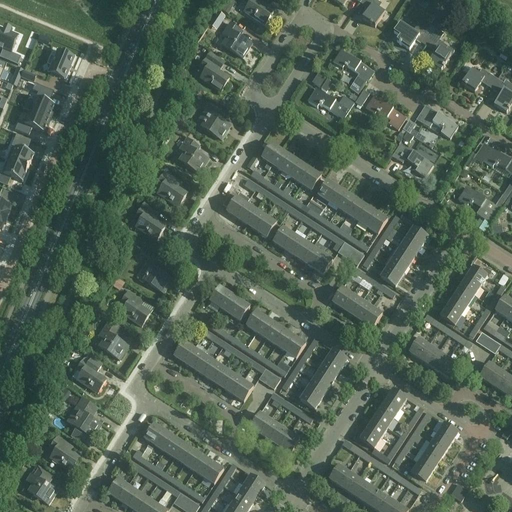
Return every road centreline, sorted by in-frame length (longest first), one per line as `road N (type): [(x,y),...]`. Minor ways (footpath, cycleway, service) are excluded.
road 1 (secondary): [(0,374),(120,85)]
road 2 (residential): [(90,73),(0,292)]
road 3 (residential): [(511,146),(426,92),(401,94),(383,81),(381,60),(325,26)]
road 4 (residential): [(460,225),(273,104)]
road 5 (residential): [(307,317),(314,293),(200,218)]
road 6 (residential): [(375,361),(460,225)]
road 7 (residential): [(290,491),(375,361)]
road 8 (residential): [(325,26),(303,13),(259,73),(257,93),(273,104)]
road 9 (residential): [(226,447),(237,427),(233,418),(148,357)]
road 10 (residential): [(200,218),(273,104)]
road 11 (residential): [(82,499),(154,403)]
